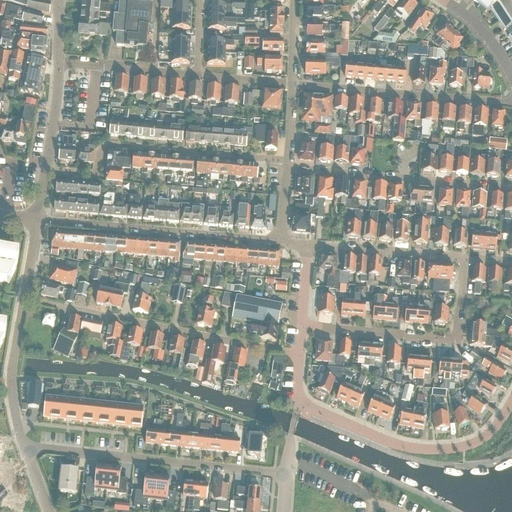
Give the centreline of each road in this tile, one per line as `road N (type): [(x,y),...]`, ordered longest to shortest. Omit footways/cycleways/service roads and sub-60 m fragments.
road 1 (residential): [(285,474),(25,447)]
road 2 (residential): [(295,401),(386,441),(435,450),(483,437),(511,399)]
road 3 (residential): [(279,240),(37,219)]
road 4 (residential): [(300,327),(459,341),(466,260)]
road 5 (residential): [(511,188),(286,169)]
road 6 (residential): [(511,103),(291,84)]
road 7 (residential): [(183,332),(23,299)]
road 8 (residential): [(466,260),(307,243)]
road 9 (residential): [(37,219),(57,63)]
road 10 (residential): [(25,447),(10,378),(23,299)]
road 11 (residential): [(198,77),(57,63)]
